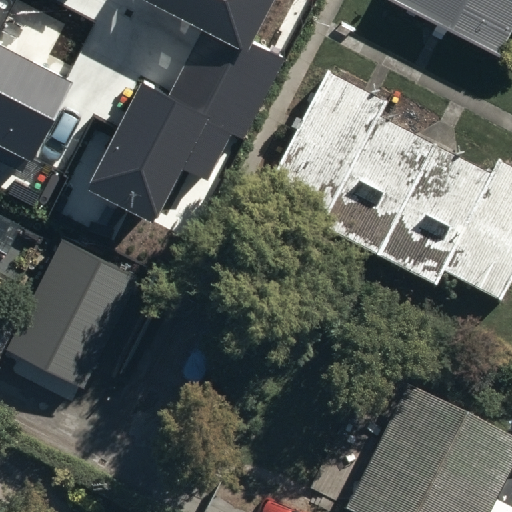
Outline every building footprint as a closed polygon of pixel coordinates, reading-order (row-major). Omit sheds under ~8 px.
[(152,0),(207,28),(172,99),(145,85),(92,190),(152,221),(179,167),(205,180),(229,133),(242,140),(284,55),(255,40),(275,0),(152,0)] [(511,0),(392,0),(388,9),(498,66),(511,39),(511,0)] [(72,85),(0,47),(0,145),(32,162),(72,85)] [(324,81),(265,193),(317,220),(311,232),(438,298),(447,282),(500,310),(511,286),(511,179),(495,170),(490,180),(381,122),(386,113),(324,81)] [(142,281),(62,239),(6,348),(86,389),(142,281)] [(0,307),(0,356),(21,319),(0,307)] [(498,511),(511,486),(511,450),(410,400),(354,511),(498,511)]
